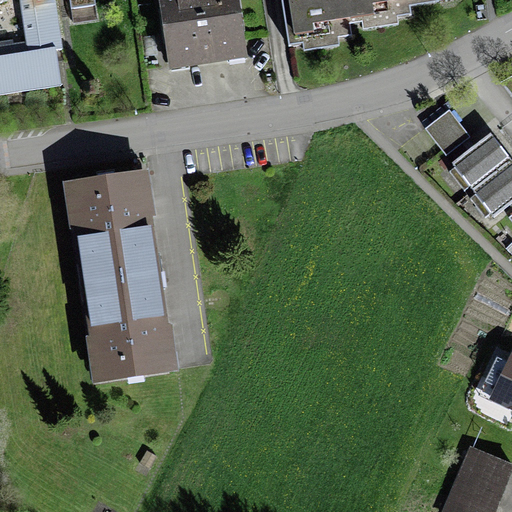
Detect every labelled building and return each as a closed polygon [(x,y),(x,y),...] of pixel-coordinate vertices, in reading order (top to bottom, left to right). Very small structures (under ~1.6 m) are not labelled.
[(0,0),(0,93),(63,86),(52,0),(0,0)] [(237,0),(159,0),(170,67),(247,57),(237,0)] [(350,23),(345,0),(278,0),(286,48),(302,43),(304,50),(320,47),(338,45),(339,37),(351,34),(350,23)] [(345,0),(350,23),(363,21),(364,28),(380,26),(398,23),(398,16),(410,16),(409,3),(408,0),(345,0)] [(154,35),(142,37),(144,57),(157,55),(154,35)] [(446,156),(467,139),(448,116),(427,133),(446,156)] [(456,166),(472,188),(507,162),(491,140),(456,166)] [(511,207),(511,168),(507,162),(472,188),(496,219),(511,207)] [(63,181),(84,280),(160,273),(148,168),(63,181)] [(167,323),(160,273),(84,280),(89,330),(86,337),(93,385),(179,373),(173,325),(167,323)] [(511,348),(487,400),(511,410),(511,348)] [(447,511),(498,511),(511,485),(511,478),(473,460),(447,511)]
